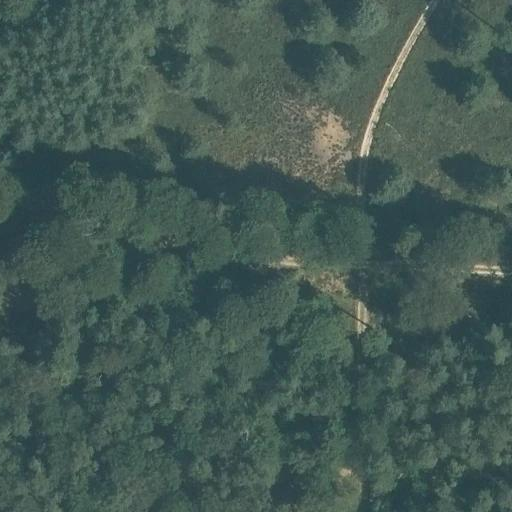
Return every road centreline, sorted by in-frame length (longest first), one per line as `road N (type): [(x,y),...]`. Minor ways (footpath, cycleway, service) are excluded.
road 1 (track): [(361,264),(0,247)]
road 2 (track): [(437,0),(395,72),(366,149),(361,264)]
road 3 (track): [(361,264),(365,511)]
road 4 (track): [(511,273),(361,264)]
